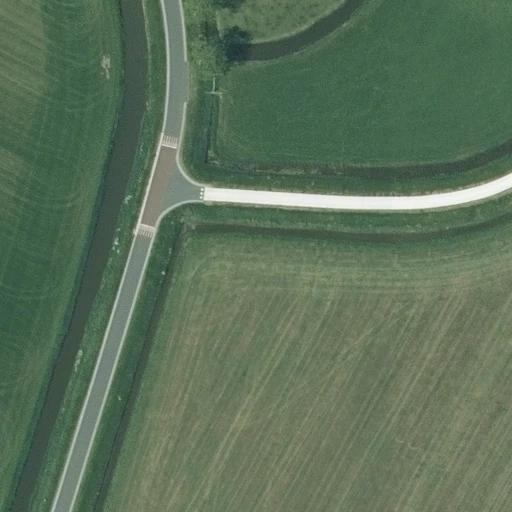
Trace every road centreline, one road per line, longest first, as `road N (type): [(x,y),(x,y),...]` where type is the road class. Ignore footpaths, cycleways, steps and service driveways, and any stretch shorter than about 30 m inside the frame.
road 1 (unclassified): [(156,190),(406,205),(460,200),(511,182)]
road 2 (tertiary): [(61,511),(156,190)]
road 3 (tertiary): [(156,190),(173,117),(169,0)]
